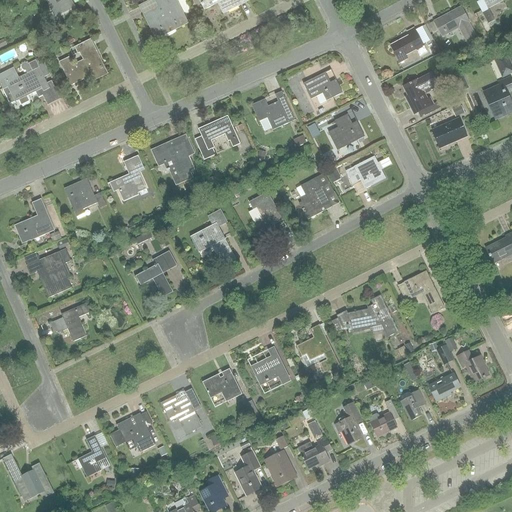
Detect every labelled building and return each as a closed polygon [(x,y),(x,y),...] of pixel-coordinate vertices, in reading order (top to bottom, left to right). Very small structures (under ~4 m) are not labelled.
[(46,0),(55,16),(75,6),(71,0),(46,0)] [(145,17),(156,39),(187,23),(175,0),(153,0),(159,10),(145,17)] [(198,0),(204,11),(217,4),(223,15),(240,6),(236,0),(198,0)] [(488,10),(482,0),(481,0),(476,3),(488,24),(495,21),(489,10),(488,10)] [(434,22),(442,37),(458,28),(465,42),(476,36),(461,7),(434,22)] [(399,42),(391,46),(398,59),(400,63),(407,59),(405,56),(416,50),(420,58),(428,54),(424,48),(422,44),(429,41),(422,27),(415,31),(413,28),(407,32),(410,36),(399,42)] [(476,38),(466,43),(469,47),(479,42),(476,38)] [(0,41),(0,47),(9,45),(7,39),(0,41)] [(81,61),(73,65),(69,57),(59,62),(63,71),(71,86),(94,74),(96,78),(104,74),(97,58),(99,57),(91,40),(75,48),(77,54),(79,53),(83,60),(81,61)] [(0,53),(3,61),(18,56),(15,48),(0,53)] [(511,65),(507,53),(493,59),(502,79),(511,74),(511,65)] [(36,60),(27,64),(26,64),(25,64),(24,64),(24,65),(23,66),(22,67),(22,68),(23,69),(23,70),(24,71),(25,71),(25,72),(26,72),(27,74),(15,80),(12,74),(0,79),(0,83),(3,90),(2,90),(3,90),(10,104),(15,102),(15,103),(19,101),(21,105),(29,101),(26,97),(36,92),(37,93),(42,95),(47,105),(48,105),(47,104),(59,97),(60,99),(60,98),(51,81),(46,83),(44,77),(50,74),(44,62),(38,65),(36,60)] [(325,73),(303,84),(311,100),(316,97),(320,105),(326,102),(342,93),(336,80),(330,83),(325,73)] [(427,100),(424,94),(439,87),(432,73),(403,88),(410,101),(407,102),(414,115),(433,106),(430,99),(427,100)] [(455,79),(461,92),(469,89),(464,76),(455,79)] [(511,104),(507,94),(511,91),(511,81),(510,78),(498,83),(499,86),(483,93),(495,120),(511,113),(511,104)] [(265,100),(252,106),(259,122),(267,119),(272,131),(295,121),(285,100),(268,107),(265,100)] [(455,117),(464,113),(461,106),(452,109),(455,117)] [(347,115),(334,121),(338,128),(328,133),(337,151),(365,137),(357,122),(352,124),(347,115)] [(230,141),(233,148),(240,144),(228,116),(198,130),(201,137),(195,140),(204,160),(216,156),(213,149),(214,148),(214,147),(210,141),(225,134),(228,141),(228,142),(230,141)] [(459,119),(432,131),(439,149),(467,137),(459,119)] [(315,124),(307,128),(313,139),(321,135),(315,124)] [(306,143),(303,136),(293,140),(296,147),(306,143)] [(169,142),(151,151),(158,167),(164,165),(166,170),(167,170),(168,171),(169,171),(174,183),(181,181),(182,184),(191,179),(188,172),(194,169),(189,157),(195,155),(188,139),(171,146),(169,142)] [(264,161),(266,153),(259,151),(257,159),(264,161)] [(138,156),(124,163),(129,175),(110,184),(114,193),(118,191),(123,202),(139,195),(138,193),(146,190),(139,173),(144,170),(138,156)] [(374,157),(345,172),(352,185),(360,180),(365,190),(386,179),(374,157)] [(335,169),(328,173),(331,180),(339,176),(335,169)] [(302,199),(304,203),(301,205),(303,209),(302,210),(304,213),(305,213),(308,219),(307,220),(323,212),(322,212),(319,208),(323,206),(323,207),(330,204),(327,197),(334,193),(324,174),(301,187),(302,187),(307,196),(302,199)] [(210,178),(214,188),(219,186),(215,176),(210,178)] [(72,207),(75,214),(78,220),(85,216),(83,210),(97,204),(100,209),(107,206),(101,193),(94,196),(87,179),(64,189),(68,198),(71,197),(75,205),(72,207)] [(190,198),(187,192),(182,195),(185,201),(190,198)] [(268,193),(249,203),(253,210),(257,208),(262,219),(254,223),(263,240),(276,233),(273,226),(283,221),(268,193)] [(37,216),(14,226),(22,244),(31,241),(55,231),(41,200),(32,204),(37,216)] [(221,210),(208,217),(212,226),(190,237),(199,253),(212,247),(223,268),(236,261),(219,227),(227,223),(221,210)] [(108,235),(111,241),(119,237),(116,231),(108,235)] [(58,232),(50,235),(53,243),(61,239),(58,232)] [(150,232),(135,239),(137,245),(152,238),(150,232)] [(485,249),(493,264),(511,254),(511,233),(506,237),(506,238),(485,249)] [(67,240),(58,245),(60,250),(70,246),(67,240)] [(66,250),(26,267),(30,276),(39,272),(42,279),(40,279),(48,299),(71,289),(71,288),(70,289),(66,280),(71,278),(70,278),(64,265),(71,262),(66,250)] [(173,293),(163,274),(178,266),(170,251),(153,261),(156,266),(135,277),(141,286),(153,280),(163,298),(173,293)] [(445,309),(432,283),(426,271),(397,286),(405,302),(412,299),(410,297),(423,291),(429,303),(427,305),(432,315),(445,309)] [(336,316),(343,331),(348,330),(349,334),(381,327),(387,337),(397,332),(380,296),(371,301),(373,307),(369,309),(347,314),(346,311),(336,316)] [(78,318),(90,313),(86,304),(61,315),(63,319),(50,324),(54,333),(66,327),(73,343),(87,337),(78,318)] [(325,359),(330,370),(339,366),(319,325),(309,330),(313,338),(295,347),(306,368),(325,359)] [(457,349),(452,338),(445,342),(450,352),(457,349)] [(414,351),(410,343),(405,346),(409,354),(414,351)] [(437,350),(444,365),(453,361),(446,344),(437,348),(436,349),(437,350)] [(250,367),(260,387),(279,378),(282,385),(291,381),(274,347),(267,351),(270,357),(250,367)] [(473,360),(469,351),(457,357),(462,368),(465,366),(474,384),(489,376),(483,364),(484,364),(480,357),(473,360)] [(413,370),(409,363),(403,366),(407,373),(413,370)] [(220,394),(225,403),(241,395),(228,369),(202,383),(209,399),(220,394)] [(454,374),(428,387),(436,402),(451,395),(450,393),(461,388),(454,374)] [(313,389),(316,396),(323,392),(320,386),(313,389)] [(411,397),(401,403),(410,422),(421,416),(418,409),(425,405),(418,391),(410,395),(411,397)] [(176,396),(161,404),(175,432),(182,429),(185,436),(202,428),(198,421),(188,399),(180,403),(176,396)] [(252,401),(246,404),(254,420),(251,422),(254,428),(263,423),(260,417),(252,401)] [(399,419),(393,407),(390,401),(384,404),(389,414),(380,419),(379,415),(376,414),(367,419),(377,438),(397,429),(393,422),(399,419)] [(343,408),(348,419),(334,425),(338,434),(341,433),(348,447),(364,439),(357,425),(362,422),(353,403),(343,408)] [(314,416),(310,409),(302,413),(306,420),(314,416)] [(119,431),(110,435),(116,447),(133,439),(140,453),(155,446),(140,414),(117,426),(119,431)] [(214,447),(215,446),(220,444),(216,436),(210,438),(214,447)] [(275,440),(281,450),(288,447),(283,436),(275,440)] [(92,453),(78,460),(87,478),(110,467),(95,437),(86,441),(92,453)] [(319,447),(314,449),(310,442),(298,449),(308,470),(321,463),(322,466),(330,462),(325,453),(331,450),(326,439),(317,443),(319,447)] [(164,447),(158,450),(161,457),(167,454),(164,447)] [(284,452),(264,461),(277,488),(297,479),(284,452)] [(241,458),(246,469),(235,474),(246,497),(261,489),(253,472),(260,469),(252,453),(241,458)] [(11,456),(3,460),(9,471),(17,467),(11,456)] [(17,467),(9,471),(22,498),(41,489),(46,498),(54,494),(39,465),(31,468),(33,472),(22,478),(17,467)] [(130,481),(139,481),(139,470),(131,469),(130,481)] [(224,489),(218,477),(207,483),(210,488),(200,493),(209,511),(216,511),(226,507),(219,492),(224,489)] [(177,509),(171,511),(196,511),(201,510),(194,495),(186,499),(186,498),(174,504),(177,509)]
